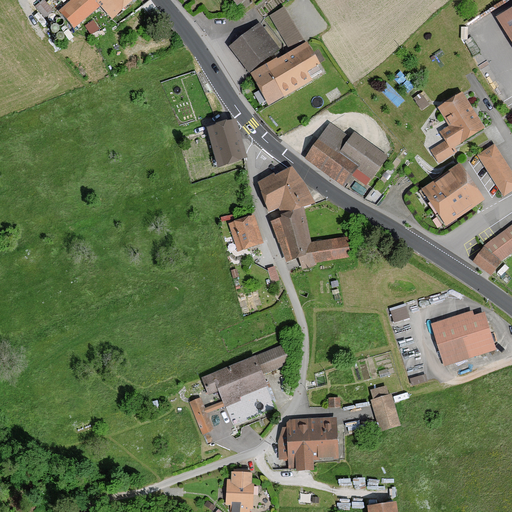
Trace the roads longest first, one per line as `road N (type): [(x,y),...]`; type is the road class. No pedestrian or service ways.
road 1 (residential): [(267,142),(254,184),(303,328),(300,401),(264,446),(164,484)]
road 2 (secondary): [(511,307),(267,142)]
road 3 (secondary): [(267,142),(161,0)]
